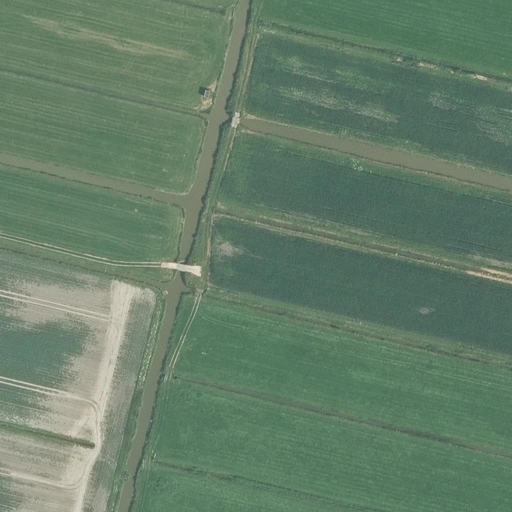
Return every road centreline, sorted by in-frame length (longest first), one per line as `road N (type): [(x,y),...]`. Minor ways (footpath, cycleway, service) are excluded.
road 1 (track): [(200,272),(207,212),(239,111),(260,0)]
road 2 (track): [(136,511),(174,357),(205,274),(235,278)]
road 3 (track): [(200,272),(111,263),(0,236)]
